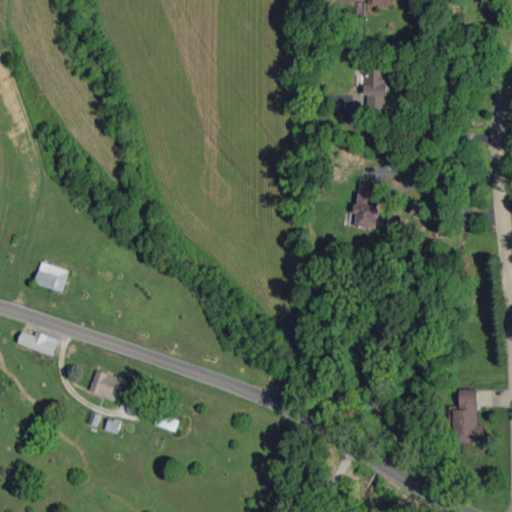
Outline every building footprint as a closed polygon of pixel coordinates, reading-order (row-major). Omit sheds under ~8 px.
[(364,95),(388,95),(389,64),(365,63),(364,95)] [(357,213),(356,226),(377,228),(380,185),(360,184),(358,204),(352,203),(351,212),(357,213)] [(36,283),(63,292),(70,270),(42,261),(36,283)] [(18,342),(54,356),(60,339),(37,331),(35,335),(23,331),(18,342)] [(122,378),(97,369),(90,391),(115,399),(122,378)] [(460,389),(460,406),(451,406),(451,442),(483,442),(484,424),(478,424),(478,389),(460,389)] [(105,429),(118,433),(121,423),(109,418),(105,429)]
